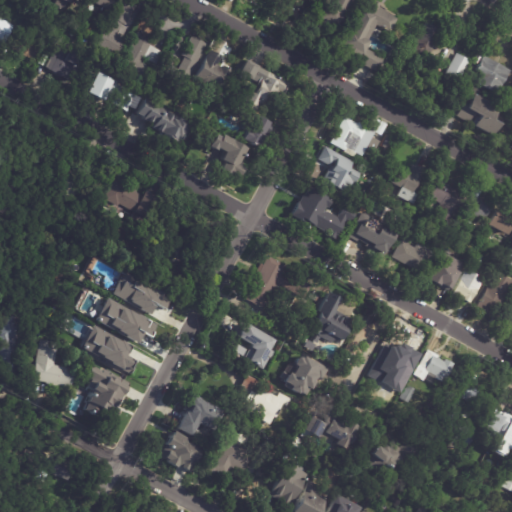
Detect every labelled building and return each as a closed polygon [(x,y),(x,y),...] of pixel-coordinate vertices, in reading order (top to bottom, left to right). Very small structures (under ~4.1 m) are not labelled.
[(68,0),(61,14),(50,8),(54,0),(68,0)] [(126,0),(137,6),(126,26),(122,24),(109,49),(96,42),(107,20),(83,7),(87,0),(126,0)] [(289,0),(286,9),(271,2),(272,0),(289,0)] [(353,0),(346,15),(344,13),(337,26),(329,22),(327,25),(322,23),(324,20),(320,18),(327,5),(323,3),(324,0),(353,0)] [(370,0),(385,8),(383,12),(396,19),(389,32),(375,25),(363,48),(382,58),(381,59),(387,62),(380,75),(370,70),(366,78),(354,72),(358,64),(356,64),(359,58),(348,52),(349,49),(339,44),(347,30),(349,31),(360,9),(363,11),(368,0),(370,0)] [(2,43),(0,41),(0,19),(12,26),(2,43)] [(320,26),(316,33),(306,28),(310,20),(320,26)] [(441,32),(425,59),(408,49),(424,22),(441,32)] [(10,48),(18,32),(43,46),(34,62),(10,48)] [(206,45),(174,100),(154,88),(167,65),(176,70),(184,57),(180,55),(191,36),(206,45)] [(161,52),(153,64),(142,58),(140,62),(146,65),(136,83),(115,71),(134,37),(161,52)] [(87,54),(71,83),(44,68),(56,45),(67,51),(70,45),(87,54)] [(220,56),(215,65),(219,67),(219,66),(228,71),(216,92),(192,78),(208,50),(220,56)] [(455,54),(469,61),(457,83),(443,75),(455,54)] [(509,73),(497,96),(475,85),(480,76),(474,73),(482,58),(509,73)] [(288,84),(283,94),(277,91),(267,109),(258,104),(255,109),(241,102),(247,91),(251,93),(256,84),(236,73),(244,60),(288,84)] [(98,97),(97,100),(82,92),(92,72),(135,95),(126,112),(98,97)] [(491,136),(472,126),(477,116),(474,114),(469,123),(456,116),(462,103),(466,105),(470,97),(463,93),(467,85),(479,91),(477,96),(497,107),(494,114),(501,118),(491,136)] [(149,128),(151,125),(140,119),(141,117),(134,113),(142,99),(191,126),(183,140),(174,136),(172,141),(149,128)] [(260,134),(263,135),(256,149),(238,139),(244,128),(246,129),(253,116),(266,123),(260,134)] [(386,125),(380,137),(377,135),(376,137),(372,135),(370,137),(379,142),(372,153),(365,149),(370,141),(369,140),(367,143),(365,142),(361,149),(355,146),(354,148),(357,150),(353,159),(341,152),(342,151),(329,143),(343,117),(355,124),(357,122),(366,127),(371,117),(386,125)] [(511,143),(506,154),(491,146),(496,136),(501,139),(501,138),(503,139),(507,132),(511,135),(511,138),(510,142),(511,143)] [(243,148),(234,165),(240,168),(235,177),(227,173),(226,176),(216,170),(220,162),(217,160),(221,152),(213,148),(212,150),(205,146),(212,134),(217,137),(219,134),(243,148)] [(380,146),(386,136),(392,139),(387,150),(380,146)] [(352,184),(345,180),(337,193),(319,183),(328,167),(316,160),(323,147),(351,162),(348,168),(358,174),(352,184)] [(424,170),(412,193),(416,196),(411,205),(396,196),(400,189),(390,183),(393,178),(388,175),(392,169),(396,171),(398,168),(409,174),(414,165),(424,170)] [(63,170),(77,171),(76,198),(63,198),(63,195),(59,191),(63,184),(59,178),(63,170)] [(136,192),(141,195),(144,191),(165,203),(153,225),(118,204),(116,207),(101,199),(112,179),(129,189),(129,188),(136,192)] [(465,195),(450,224),(433,216),(439,204),(425,196),(434,179),(465,195)] [(328,200),(323,209),(344,221),(334,238),(306,223),(305,225),(289,216),(305,187),(328,200)] [(482,191),(477,200),(490,207),(481,223),(462,212),(476,188),(482,191)] [(511,218),(511,224),(506,236),(487,226),(495,210),(511,218)] [(387,246),(381,256),(368,248),(370,246),(356,237),(354,241),(347,236),(360,213),(367,217),(370,218),(393,231),(387,240),(390,241),(388,244),(387,243),(385,245),(387,246)] [(472,223),(466,234),(455,228),(459,221),(461,222),(463,218),(472,223)] [(415,244),(432,254),(420,274),(390,257),(403,235),(411,239),(408,245),(413,248),(415,244)] [(511,240),(500,262),(510,268),(511,264),(511,240)] [(489,247),(497,252),(491,263),(483,258),(489,247)] [(461,264),(446,292),(426,281),(441,253),(461,264)] [(476,266),(468,261),(472,253),(480,258),(476,266)] [(302,298),(279,285),(266,310),(243,297),(257,272),(255,271),(259,262),(261,264),(266,255),(286,265),(283,269),(305,282),(309,285),(302,298)] [(165,280),(157,285),(150,271),(158,266),(165,280)] [(449,295),(463,269),(481,279),(467,305),(449,295)] [(491,318),(474,309),(493,273),(510,282),(491,318)] [(97,299),(104,286),(124,298),(116,310),(97,299)] [(157,330),(126,311),(141,287),(171,306),(166,314),(167,315),(157,330)] [(332,307),(350,318),(334,345),(304,327),(325,289),(338,296),(332,307)] [(314,300),(307,296),(309,293),(310,294),(313,290),(318,293),(314,300)] [(93,320),(135,344),(141,333),(149,337),(155,326),(106,297),(93,320)] [(511,328),(500,322),(508,308),(511,310),(511,328)] [(0,386),(3,364),(0,364),(0,336),(1,336),(0,332),(0,319),(14,316),(24,353),(15,356),(14,387),(0,386)] [(265,354),(269,356),(263,367),(261,366),(259,368),(257,367),(257,366),(259,364),(247,358),(253,348),(248,346),(250,343),(236,336),(243,323),(273,339),(265,354)] [(80,350),(130,374),(135,362),(124,356),(129,345),(90,327),(80,350)] [(417,347),(400,376),(382,365),(398,336),(417,347)] [(31,380),(39,340),(58,344),(54,365),(74,369),(70,388),(31,380)] [(436,355),(435,357),(442,360),(443,358),(452,363),(441,382),(425,373),(422,379),(412,374),(426,349),(436,355)] [(320,382),(315,378),(304,395),(297,391),(296,393),(290,389),(289,390),(283,386),(285,383),(279,379),(282,372),(285,374),(287,371),(290,373),(295,365),(292,363),(296,355),(299,357),(301,355),(320,366),(321,365),(327,369),(320,382)] [(127,398),(120,394),(110,412),(85,398),(97,374),(95,373),(99,364),(124,378),(123,379),(134,385),(127,398)] [(384,373),(376,388),(363,381),(372,366),(384,373)] [(287,397),(267,428),(228,403),(246,374),(262,384),(260,387),(276,397),(279,392),(287,397)] [(480,391),(472,404),(458,396),(466,383),(480,391)] [(404,386),(405,387),(406,385),(414,389),(407,402),(398,397),(404,386)] [(173,425),(182,409),(183,410),(185,406),(186,407),(188,404),(184,402),(189,391),(198,396),(197,397),(214,406),(205,422),(201,420),(199,423),(196,421),(189,434),(173,425)] [(511,428),(501,423),(500,426),(488,420),(503,391),(511,395),(511,428)] [(463,403),(455,418),(476,429),(469,443),(456,437),(453,444),(437,435),(456,399),(463,403)] [(490,451),(503,458),(511,440),(511,418),(493,409),(482,431),(496,438),(490,451)] [(342,425),(346,418),(357,424),(343,448),(333,442),(335,439),(327,434),(322,441),(299,428),(307,414),(321,422),(325,415),(342,425)] [(26,438),(12,444),(4,428),(19,421),(26,438)] [(428,441),(407,473),(392,463),(383,476),(364,464),(371,453),(368,450),(373,443),(379,447),(381,442),(389,447),(392,443),(398,447),(409,429),(428,441)] [(175,465),(175,466),(157,456),(164,444),(162,443),(168,433),(170,434),(172,430),(186,438),(185,441),(190,443),(191,441),(203,448),(189,473),(175,465)] [(236,440),(256,452),(243,473),(230,466),(224,476),(208,466),(209,464),(206,462),(210,455),(214,458),(216,454),(214,453),(218,447),(219,448),(226,436),(234,441),(235,439),(236,440)] [(65,459),(63,462),(73,467),(66,482),(49,474),(58,456),(65,459)] [(285,509),(262,496),(283,458),(298,466),(296,469),(305,473),(285,509)] [(511,491),(499,485),(511,460),(511,491)] [(350,478),(345,475),(349,468),(354,470),(350,478)] [(288,511),(307,480),(316,485),(313,492),(323,498),(315,511),(288,511)] [(355,509),(353,511),(322,511),(331,496),(355,509)] [(144,511),(122,511),(128,502),(144,511)]
